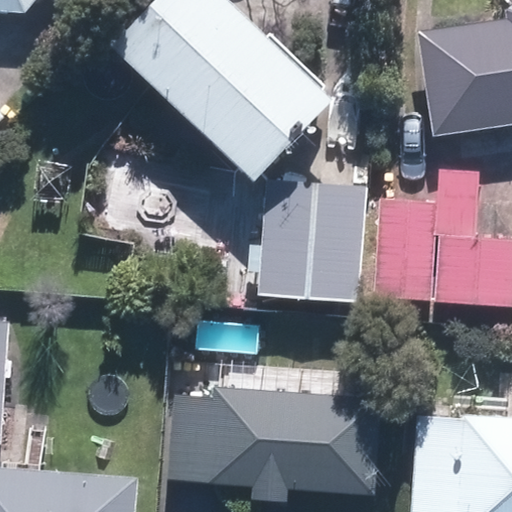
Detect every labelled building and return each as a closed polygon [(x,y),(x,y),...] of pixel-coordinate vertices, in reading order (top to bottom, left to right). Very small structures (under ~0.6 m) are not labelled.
[(0,0),(0,9),(26,11),(35,0),(0,0)] [(228,0),(161,0),(118,44),(256,176),(331,99),(228,0)] [(511,16),(423,29),(438,134),(511,123),(511,16)] [(382,200),(376,295),(511,303),(511,240),(477,238),(481,173),(443,171),(441,203),(382,200)] [(363,186),(271,180),(263,290),(355,296),(363,186)] [(180,382),(172,476),(376,494),(385,400),(180,382)] [(416,511),(511,511),(511,417),(465,414),(465,417),(420,414),(413,511),(416,511)] [(138,511),(142,475),(0,463),(0,511),(138,511)]
